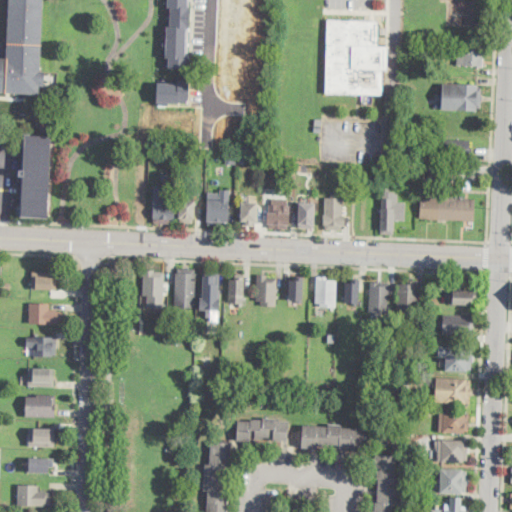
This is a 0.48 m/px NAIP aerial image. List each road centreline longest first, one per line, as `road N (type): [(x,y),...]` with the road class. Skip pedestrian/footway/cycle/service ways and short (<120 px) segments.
road 1 (tertiary): [(94,242),(499,258)]
road 2 (residential): [(94,242),(84,511)]
road 3 (residential): [(511,0),(499,258)]
road 4 (residential): [(499,258),(490,511)]
